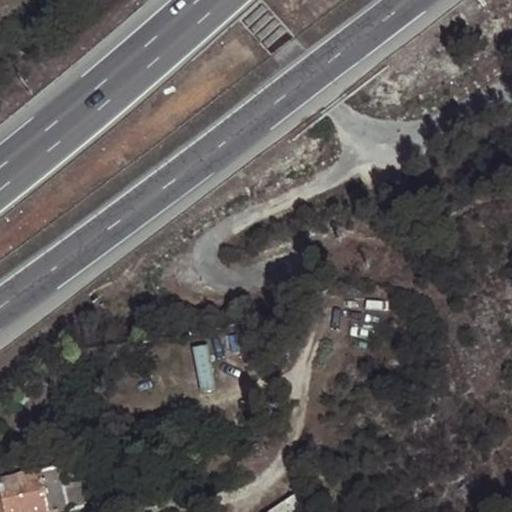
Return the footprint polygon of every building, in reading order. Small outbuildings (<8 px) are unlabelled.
[(223,338),(224,353),(242,351),(241,324),(222,325),(223,338)] [(206,354),(224,353),(223,338),(204,339),(206,354)] [(202,438),(205,447),(217,444),(213,431),(201,434),(202,438)] [(206,451),(205,447),(202,438),(181,444),(184,457),(206,451)] [(33,484),(43,481),(39,468),(0,478),(0,488),(2,498),(34,489),(33,484)]
